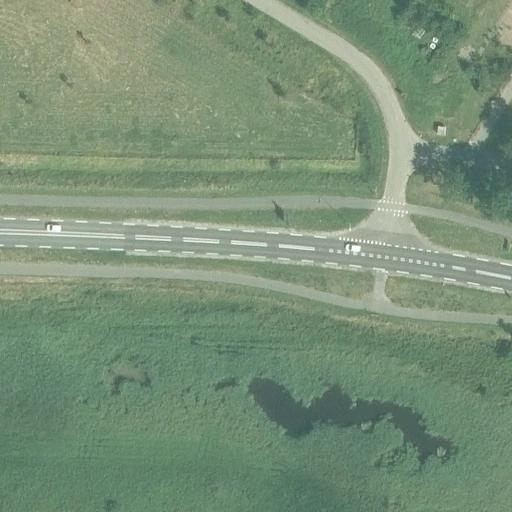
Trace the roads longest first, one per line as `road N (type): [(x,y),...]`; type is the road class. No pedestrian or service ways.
road 1 (secondary): [(0,232),(383,259)]
road 2 (unclassified): [(399,151),(392,101),(376,78),(258,0)]
road 3 (secondary): [(511,278),(383,259)]
